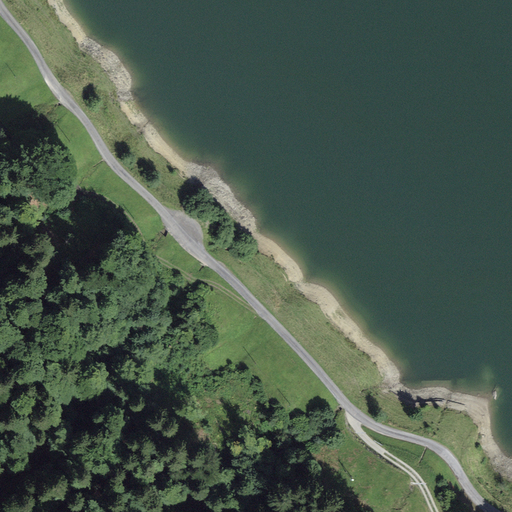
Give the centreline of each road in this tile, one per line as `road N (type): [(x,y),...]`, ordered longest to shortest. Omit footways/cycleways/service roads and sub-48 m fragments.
road 1 (unclassified): [(496,511),(430,446),(355,413),(244,291),(186,241),(100,148),(0,4)]
road 2 (track): [(355,413),(352,425),(419,479),(435,511)]
